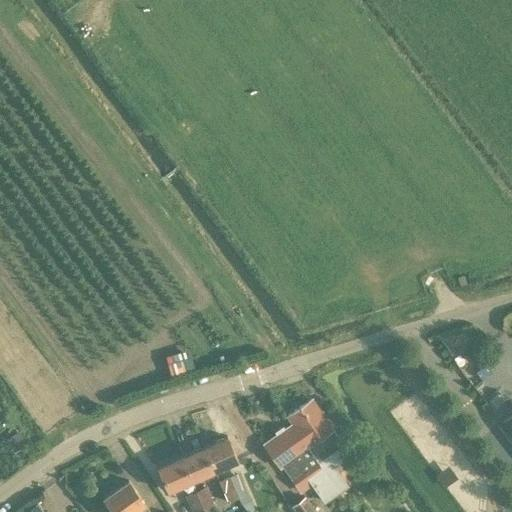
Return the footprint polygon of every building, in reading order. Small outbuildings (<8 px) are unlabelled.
[(305,447),(331,480),(339,475),(333,467),(333,466),(349,454),(343,445),(332,429),(311,399),(288,416),(293,423),(308,444),(305,447)] [(511,435),(511,416),(503,423),(511,435)] [(317,491),(331,480),(305,447),(308,444),(293,423),(264,443),(280,467),(282,465),(300,491),(311,483),(317,491)] [(6,437),(13,449),(25,442),(18,430),(6,437)] [(139,438),(141,449),(155,447),(153,436),(139,438)] [(227,437),(202,447),(213,470),(237,460),(247,456),(240,439),(230,444),(227,437)] [(202,447),(181,456),(191,480),(213,470),(202,447)] [(191,480),(181,456),(158,466),(168,490),(191,480)] [(226,500),(228,500),(229,502),(239,498),(237,493),(241,492),(237,483),(233,485),(229,476),(218,481),(226,500)] [(149,511),(144,504),(144,503),(128,480),(103,497),(113,511),(132,511),(134,511),(135,511),(149,511)] [(206,486),(195,491),(204,511),(205,511),(215,508),(206,486)] [(204,511),(195,491),(185,495),(192,511),(204,511)] [(316,511),(306,497),(292,507),(296,511),(316,511)] [(43,511),(37,503),(23,511),(43,511)]
